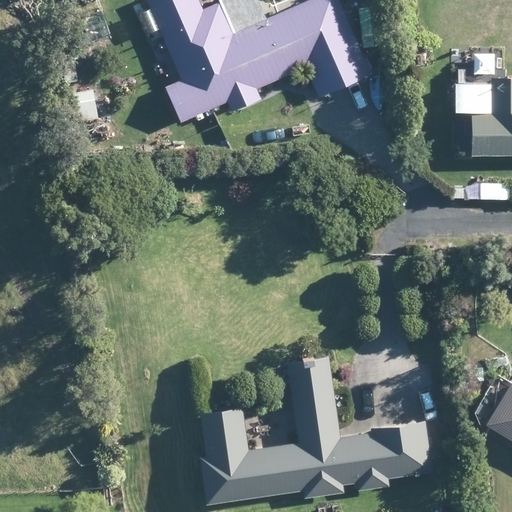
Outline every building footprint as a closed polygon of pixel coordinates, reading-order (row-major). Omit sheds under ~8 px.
[(204,7),(200,0),(146,0),(163,37),(181,79),(166,85),(181,120),(227,101),(231,109),(261,97),(260,94),(257,88),(306,66),(317,91),(318,95),(371,72),(339,0),(302,0),(234,30),(221,0),(204,7)] [(77,80),(75,57),(61,57),(63,80),(77,80)] [(511,73),(503,74),(492,73),(491,110),(472,110),(472,152),(511,152),(511,73)] [(76,129),(93,128),(92,116),(76,117),(76,129)] [(189,455),(196,502),(295,489),(296,495),(335,490),(334,483),(350,480),(351,488),(380,484),(379,475),(425,469),(419,420),(365,428),(365,431),(331,436),(321,355),(281,360),(292,440),(236,448),(230,406),(192,411),(198,454),(189,455)] [(511,380),(511,382),(486,423),(511,439),(511,380)]
